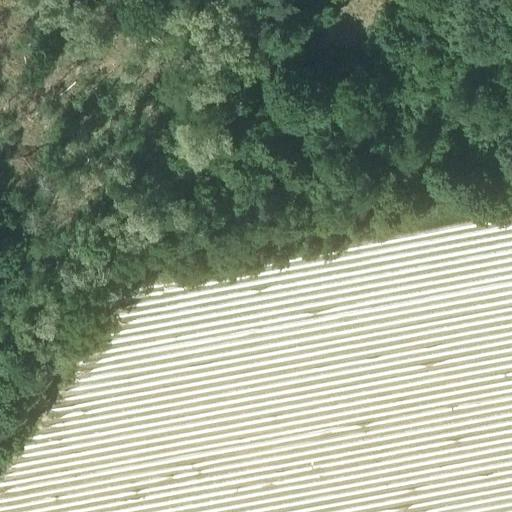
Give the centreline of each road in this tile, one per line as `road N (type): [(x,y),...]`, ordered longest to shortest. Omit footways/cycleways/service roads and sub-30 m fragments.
road 1 (track): [(511,205),(120,278),(73,313),(0,415)]
road 2 (track): [(467,213),(447,189),(243,71)]
road 3 (track): [(118,0),(243,71)]
